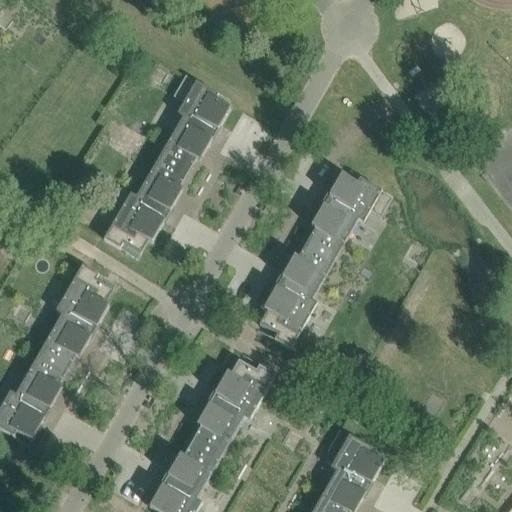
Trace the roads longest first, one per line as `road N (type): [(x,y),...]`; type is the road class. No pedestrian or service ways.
road 1 (unclassified): [(185,313),(348,28)]
road 2 (unclassified): [(448,472),(185,313)]
road 3 (unclassified): [(511,249),(360,56),(348,28)]
road 4 (unclassified): [(72,511),(185,313)]
road 5 (unclassified): [(185,313),(0,195)]
